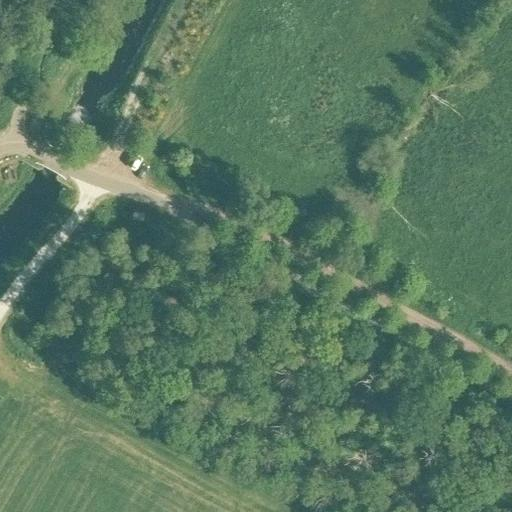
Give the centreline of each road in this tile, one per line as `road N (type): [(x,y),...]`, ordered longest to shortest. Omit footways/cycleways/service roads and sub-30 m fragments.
road 1 (track): [(177,211),(240,225),(511,375)]
road 2 (track): [(98,180),(188,0)]
road 3 (unclassified): [(0,147),(29,149),(177,211)]
road 4 (track): [(115,0),(29,149)]
